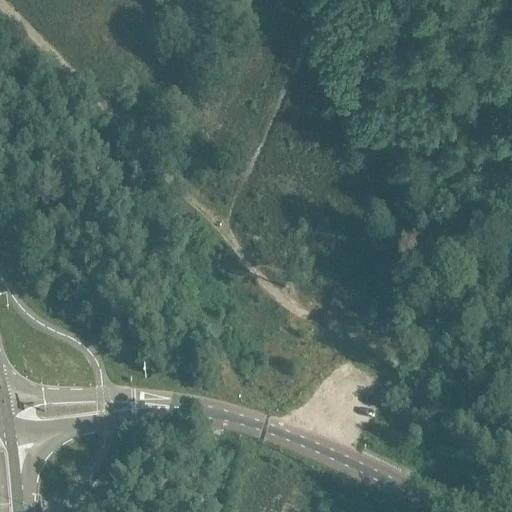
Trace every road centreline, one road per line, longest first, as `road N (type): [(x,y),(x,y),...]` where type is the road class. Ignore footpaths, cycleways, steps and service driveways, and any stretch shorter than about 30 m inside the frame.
road 1 (track): [(0,0),(222,233)]
road 2 (tertiary): [(449,511),(264,427),(170,404)]
road 3 (track): [(222,233),(322,0)]
road 4 (track): [(400,356),(280,302),(222,233)]
road 5 (tertiary): [(170,404),(103,394),(3,399)]
road 6 (tertiary): [(9,433),(50,433),(170,404)]
road 7 (track): [(400,356),(511,247)]
road 8 (track): [(511,416),(400,356)]
